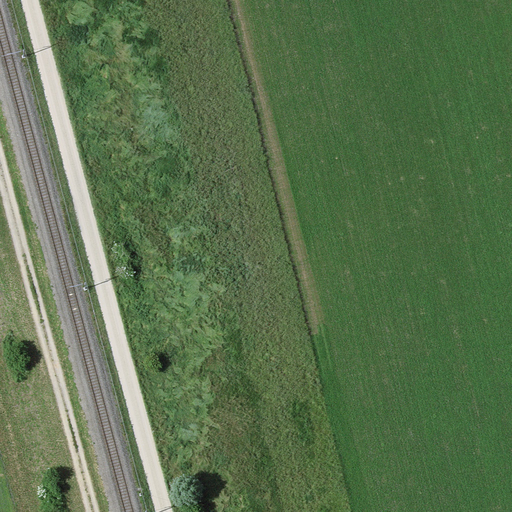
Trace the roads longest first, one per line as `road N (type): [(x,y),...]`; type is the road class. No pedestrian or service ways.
road 1 (track): [(163,511),(28,0)]
road 2 (track): [(92,511),(0,162)]
